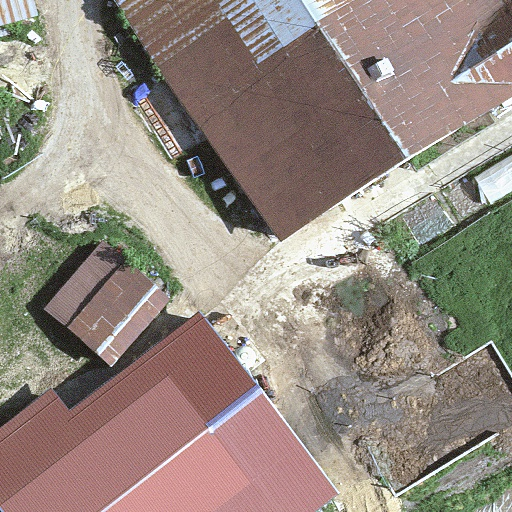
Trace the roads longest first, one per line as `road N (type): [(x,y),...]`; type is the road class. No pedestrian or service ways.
road 1 (unclassified): [(87,0),(82,61),(98,138),(150,185)]
road 2 (track): [(91,104),(0,199)]
